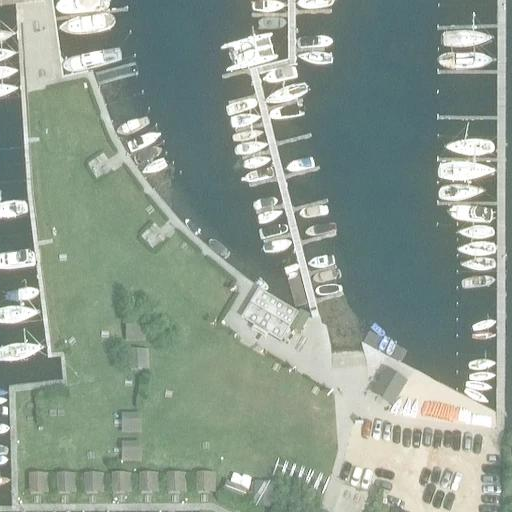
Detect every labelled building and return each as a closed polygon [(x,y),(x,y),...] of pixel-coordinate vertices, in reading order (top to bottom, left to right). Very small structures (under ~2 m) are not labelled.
[(288,330),(296,316),(261,295),(245,322),(280,343),(288,330)] [(296,316),(288,330),(297,335),(307,318),(298,312),(296,316)] [(143,339),(143,326),(130,326),(130,339),(143,339)] [(130,354),(130,367),(143,367),(143,354),(130,354)] [(385,374),(374,393),(393,404),(404,385),(385,374)] [(126,431),(139,431),(139,418),(125,418),(126,431)] [(139,459),(139,446),(125,446),(126,460),(139,459)] [(126,491),(126,477),(112,478),(112,491),(126,491)] [(153,491),(153,477),(140,477),(140,491),(153,491)] [(181,491),(181,477),(167,477),(167,491),(181,491)] [(210,491),(210,477),(197,477),(197,491),(210,491)] [(30,491),(43,491),(43,478),(30,478),(30,491)] [(70,491),(71,478),(57,478),(57,491),(70,491)] [(98,491),(98,478),(85,478),(85,491),(98,491)] [(233,479),(228,489),(252,500),(257,490),(233,479)]
